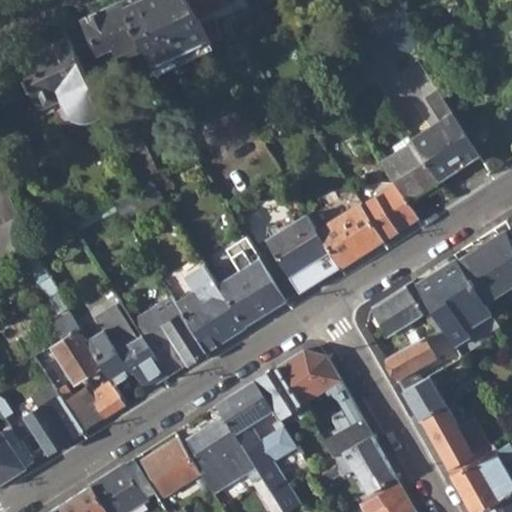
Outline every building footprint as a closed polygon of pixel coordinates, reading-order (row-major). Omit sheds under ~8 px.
[(121,52),(143,41),(123,0),(118,0),(86,16),(102,50),(116,43),(121,52)] [(123,0),(143,41),(156,67),(215,39),(196,0),(123,0)] [(196,0),(215,39),(225,33),(218,16),(233,8),(228,0),(196,0)] [(228,0),(233,8),(235,13),(253,4),(250,0),(228,0)] [(375,13),(396,60),(425,47),(405,0),(375,13)] [(45,118),(68,133),(73,121),(90,119),(106,112),(64,27),(24,46),(29,55),(18,60),(45,118)] [(323,80),(330,94),(339,90),(375,72),(369,59),(323,80)] [(345,99),(381,81),(375,72),(339,90),(345,99)] [(441,120),(416,137),(417,138),(442,178),(443,181),(481,154),(438,88),(426,95),(441,120)] [(154,181),(162,177),(140,132),(120,142),(142,187),(154,181)] [(383,159),(398,183),(409,200),(442,178),(417,138),(414,140),(409,134),(395,143),(399,149),(383,159)] [(161,193),(174,185),(167,174),(162,177),(154,181),(161,193)] [(154,181),(142,187),(133,191),(143,208),(164,197),(161,193),(154,181)] [(398,183),(365,204),(387,238),(420,217),(409,200),(398,183)] [(115,201),(125,218),(143,208),(133,191),(115,201)] [(363,201),(320,228),(332,248),(343,265),(387,238),(365,204),(363,201)] [(269,239),(292,274),(303,291),(343,265),(332,248),(320,228),(310,213),(269,239)] [(0,227),(0,261),(24,249),(35,243),(22,217),(0,227)] [(460,259),(486,300),(511,283),(511,247),(511,245),(511,244),(511,228),(511,226),(460,259)] [(231,302),(246,326),(284,303),(289,300),(248,235),(234,244),(231,249),(231,254),(239,268),(218,282),(223,289),(224,292),(231,302)] [(24,249),(51,295),(62,289),(35,243),(24,249)] [(419,286),(456,346),(474,336),(470,330),(496,315),(486,300),(460,259),(419,286)] [(184,312),(208,351),(246,326),(231,302),(224,292),(223,289),(218,282),(206,263),(186,276),(195,291),(178,302),(182,309),(184,312)] [(374,308),(390,332),(423,310),(407,286),(374,308)] [(158,309),(167,322),(184,312),(182,309),(178,302),(176,299),(158,309)] [(87,338),(103,363),(113,379),(115,382),(136,370),(143,365),(155,385),(170,375),(163,364),(146,336),(124,301),(98,315),(105,328),(87,338)] [(167,322),(165,324),(190,362),(208,351),(184,312),(167,322)] [(165,324),(146,336),(163,364),(170,375),(190,362),(165,324)] [(54,344),(77,379),(103,363),(87,338),(80,327),(54,344)] [(386,359),(397,378),(436,355),(424,337),(386,359)] [(278,366),(300,402),(328,384),(333,392),(345,384),(326,352),(306,348),(278,366)] [(155,385),(143,365),(136,370),(148,390),(155,385)] [(275,409),(280,416),(300,402),(278,366),(257,379),(275,408),(275,409)] [(443,407),(448,404),(430,373),(403,389),(421,419),(443,407)] [(113,379),(91,393),(107,416),(128,402),(115,382),(113,379)] [(257,379),(221,402),(228,413),(239,431),(259,465),(286,510),(300,502),(274,459),(297,445),(285,425),(262,439),(254,427),(255,420),(275,409),(275,408),(257,379)] [(65,399),(85,429),(107,416),(91,393),(86,386),(65,399)] [(322,439),(332,455),(372,432),(349,391),(344,393),(341,401),(346,409),(333,416),(331,422),(336,431),(322,439)] [(29,415),(51,451),(85,429),(65,399),(62,393),(29,415)] [(479,422),(458,433),(446,413),(443,407),(421,419),(424,425),(448,467),(490,442),(479,422)] [(498,411),(479,422),(490,442),(493,441),(510,431),(498,411)] [(223,488),(259,465),(239,431),(228,413),(189,437),(223,488)] [(0,433),(0,483),(26,466),(11,442),(4,431),(0,433)] [(347,455),(368,491),(396,475),(372,432),(332,455),(336,461),(347,455)] [(142,459),(164,495),(203,472),(178,435),(142,459)] [(20,437),(11,442),(26,466),(35,461),(20,437)] [(511,474),(493,441),(490,442),(448,467),(473,511),(474,511),(511,490),(511,474)] [(108,511),(127,511),(156,494),(133,458),(91,484),(108,511)] [(357,497),(365,511),(410,511),(416,509),(396,475),(368,491),(357,497)] [(50,510),(50,511),(108,511),(91,484),(50,510)] [(511,511),(511,490),(474,511),(511,511)]
